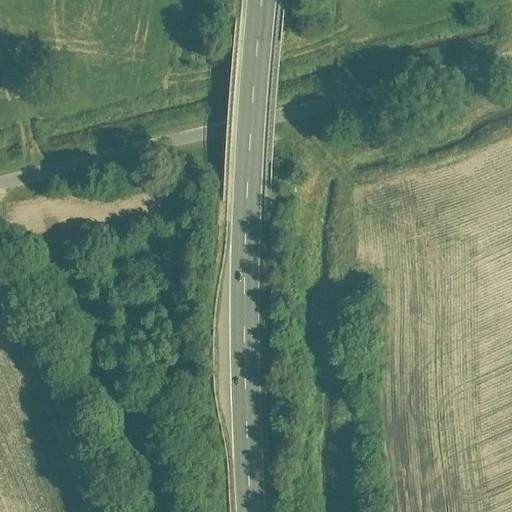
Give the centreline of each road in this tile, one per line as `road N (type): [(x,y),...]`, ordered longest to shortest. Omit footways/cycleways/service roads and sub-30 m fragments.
road 1 (residential): [(511,62),(0,185)]
road 2 (primary): [(260,0),(245,256),(251,511)]
